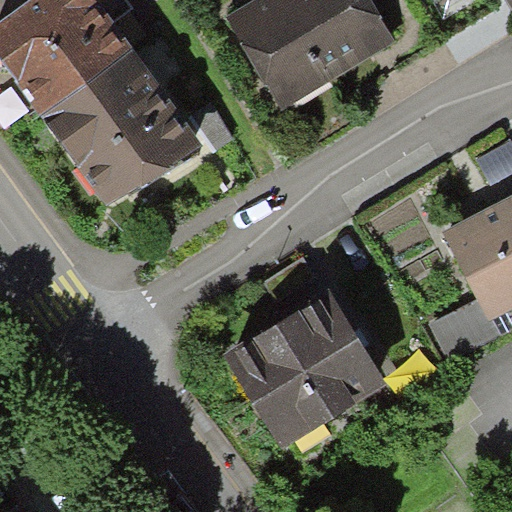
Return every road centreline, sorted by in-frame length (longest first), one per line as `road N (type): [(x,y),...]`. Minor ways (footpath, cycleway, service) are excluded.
road 1 (residential): [(96,346),(226,261),(298,199),(463,93),(511,78)]
road 2 (tertiary): [(96,346),(216,511)]
road 3 (tertiary): [(0,207),(96,346)]
